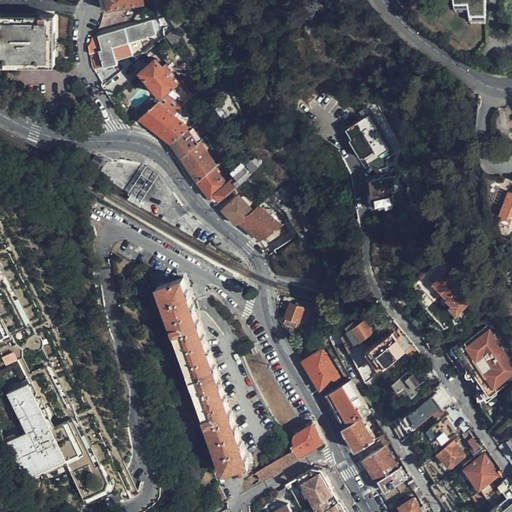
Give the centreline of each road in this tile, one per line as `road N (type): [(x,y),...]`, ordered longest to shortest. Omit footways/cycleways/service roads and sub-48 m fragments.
road 1 (residential): [(511,474),(416,334),(378,296),(356,173),(343,148)]
road 2 (tertiary): [(115,141),(162,156),(208,216),(249,249),(267,320)]
road 3 (residential): [(444,511),(346,358)]
road 4 (unknown): [(194,271),(210,333),(256,437)]
road 5 (tertiary): [(511,85),(473,78),(381,0)]
road 6 (tertiary): [(339,448),(267,320)]
road 7 (residential): [(115,141),(86,59),(94,0)]
road 8 (residential): [(339,448),(243,498),(234,511)]
road 9 (tertiary): [(0,114),(48,138),(115,141)]
